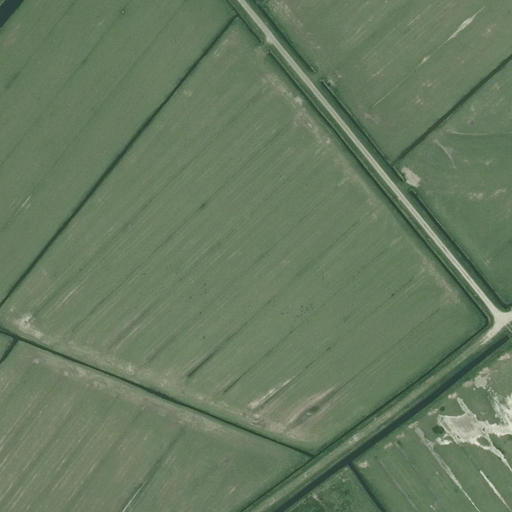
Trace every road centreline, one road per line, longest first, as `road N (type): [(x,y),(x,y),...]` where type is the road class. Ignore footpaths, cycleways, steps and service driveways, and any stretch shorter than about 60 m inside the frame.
road 1 (unclassified): [(504,323),(240,0)]
road 2 (track): [(261,511),(511,317)]
